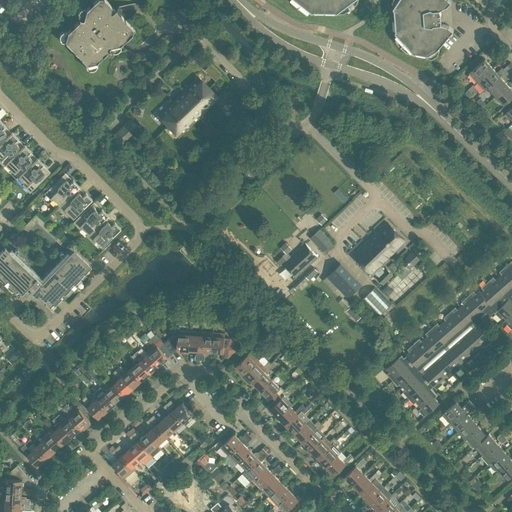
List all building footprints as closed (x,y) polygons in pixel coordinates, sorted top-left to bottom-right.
[(135,30),(121,15),(106,0),(95,0),(86,9),(84,18),(82,19),(81,19),(67,32),(68,32),(65,40),(65,41),(87,64),(96,62),(110,49),(109,47),(111,46),(119,44),(120,44),(135,30)] [(292,0),(293,2),(298,7),(305,11),(313,12),(314,11),(337,12),(338,13),(345,12),(352,8),(358,3),(358,0),(292,0)] [(451,0),(393,0),(393,7),(394,8),(396,31),(395,32),(396,39),(401,46),(407,51),(414,53),(415,52),(426,54),(428,57),(432,58),(439,54),(440,50),(439,48),(455,29),(450,25),(442,23),(443,19),(441,18),(441,14),(442,13),(441,9),(448,5),(452,1),(451,0)] [(477,82),(493,68),(485,59),(469,73),(477,82)] [(485,90),(489,87),(501,76),(504,73),(511,66),(511,63),(511,62),(504,68),(503,67),(497,72),(493,68),(477,82),(485,90)] [(189,106),(209,87),(199,76),(178,96),(189,106)] [(496,95),(508,85),(501,76),(489,87),(496,95)] [(504,104),(511,97),(511,89),(508,85),(496,95),(504,104)] [(199,117),(219,98),(209,87),(189,106),(199,117)] [(168,126),(189,106),(178,96),(158,115),(168,126)] [(179,137),(199,117),(189,106),(168,126),(179,137)] [(4,130),(2,128),(5,125),(0,119),(0,143),(10,134),(10,133),(6,129),(4,130)] [(135,132),(139,127),(131,119),(127,123),(135,132)] [(131,136),(135,132),(127,123),(122,127),(131,136)] [(126,140),(131,136),(122,127),(118,131),(126,140)] [(122,144),(126,140),(118,131),(114,135),(122,144)] [(17,143),(15,141),(18,138),(12,132),(10,133),(10,134),(0,143),(0,161),(4,166),(6,164),(23,147),(23,146),(18,142),(17,143)] [(29,156),(27,154),(31,151),(25,144),(23,146),(23,147),(6,164),(12,170),(10,172),(17,179),(19,177),(18,177),(36,159),(35,159),(31,155),(29,156)] [(42,169),(40,167),(44,164),(37,157),(35,159),(36,159),(18,177),(19,177),(24,183),(23,185),(29,192),(49,172),(44,167),(42,169)] [(70,183),(68,181),(69,179),(64,174),(45,193),(52,200),(54,198),(59,204),(60,204),(77,187),(77,188),(79,186),(73,179),(70,183)] [(82,196),(80,194),(82,192),(77,188),(77,187),(60,204),(59,204),(58,206),(65,213),(66,211),(73,218),(92,199),(86,192),(82,196)] [(98,212),(96,210),(98,208),(93,203),(74,222),(81,229),(82,227),(88,233),(89,234),(106,216),(106,217),(108,215),(102,208),(98,212)] [(45,222),(36,213),(26,224),(23,227),(27,231),(37,221),(63,247),(67,243),(49,225),(45,222)] [(322,224),(327,219),(322,214),(317,219),(322,224)] [(111,225),(109,223),(111,221),(106,217),(106,216),(89,234),(88,233),(87,235),(93,242),(95,240),(101,247),(121,228),(114,221),(111,225)] [(23,227),(26,224),(22,219),(18,222),(23,227)] [(385,270),(382,267),(407,242),(387,222),(355,254),(374,274),(375,273),(378,276),(377,277),(384,284),(393,275),(386,268),(385,270)] [(323,251),(332,242),(320,229),(311,237),(323,251)] [(286,253),(291,248),(286,243),(281,248),(286,253)] [(295,278),(318,257),(305,243),(283,264),(295,278)] [(17,289),(21,293),(28,286),(36,277),(39,274),(16,253),(17,253),(18,252),(18,251),(18,250),(17,249),(16,249),(15,249),(15,250),(14,250),(14,251),(11,248),(9,250),(5,246),(0,251),(0,275),(6,280),(7,279),(10,282),(9,283),(16,290),(17,289)] [(33,290),(50,307),(61,296),(59,294),(62,291),(64,293),(71,286),(69,284),(72,281),(74,282),(81,275),(79,274),(82,271),(84,272),(91,265),(73,248),(69,253),(67,251),(63,254),(63,253),(62,252),(61,252),(60,252),(60,253),(60,254),(60,255),(60,256),(61,256),(62,256),(41,277),(39,274),(36,277),(28,286),(33,290)] [(410,268),(421,257),(414,250),(403,262),(410,268)] [(286,259),(282,256),(277,262),(280,265),(286,259)] [(354,292),(340,277),(346,271),(340,264),(328,276),(348,297),(360,286),(354,292)] [(511,292),(511,291),(511,273),(505,266),(499,272),(502,274),(499,277),(511,292)] [(294,293),(317,272),(314,268),(290,289),(294,293)] [(511,292),(499,277),(495,279),(493,277),(487,282),(500,297),(505,293),(508,295),(511,292)] [(493,308),(497,304),(495,302),(500,297),(487,282),(481,287),(484,290),(481,292),(480,293),(492,306),(493,308)] [(492,306),(480,293),(481,292),(479,291),(476,294),(474,291),(468,296),(481,311),(486,307),(488,309),(492,306)] [(474,322),(478,318),(475,316),(481,311),(468,296),(461,302),(464,304),(461,307),(474,322)] [(511,301),(509,299),(509,298),(497,311),(496,310),(494,312),(501,319),(503,316),(506,319),(511,312),(511,301)] [(357,321),(363,315),(353,304),(346,310),(357,321)] [(474,322),(461,307),(458,310),(455,307),(449,312),(463,327),(468,323),(470,325),(474,322)] [(456,338),(460,334),(457,332),(463,327),(449,312),(443,318),(446,320),(443,323),(456,338)] [(456,338),(443,323),(440,326),(437,323),(431,328),(444,343),(450,339),(452,341),(456,338)] [(492,341),(478,326),(478,327),(473,331),(471,328),(467,332),(480,347),(483,344),(485,347),(492,341)] [(438,354),(442,350),(439,348),(444,343),(431,328),(425,334),(428,336),(425,339),(438,354)] [(189,350),(191,331),(179,330),(178,335),(173,335),(164,343),(173,353),(177,349),(183,350),(183,353),(189,353),(189,350)] [(201,351),(202,332),(191,331),(189,350),(201,351)] [(212,351),(213,333),(202,332),(201,351),(212,351)] [(473,357),(479,352),(477,349),(480,347),(467,332),(463,335),(465,338),(460,342),(473,357)] [(234,343),(231,339),(225,338),(225,333),(213,333),(212,351),(224,352),(228,357),(239,348),(234,342),(234,343)] [(163,343),(155,334),(148,340),(152,345),(146,351),(149,353),(160,365),(173,353),(164,343),(163,343)] [(438,354),(425,339),(422,341),(419,339),(413,344),(426,359),(432,355),(434,357),(438,354)] [(473,357),(460,342),(455,347),(453,344),(449,348),(462,363),(465,360),(467,363),(473,357)] [(419,370),(420,370),(420,369),(424,366),(421,363),(426,359),(413,344),(407,349),(410,352),(406,355),(419,370)] [(243,375),(259,359),(254,354),(258,350),(255,347),(250,352),(234,367),(243,375)] [(455,373),(461,368),(459,365),(462,363),(449,348),(445,351),(447,354),(442,358),(455,373)] [(18,358),(21,355),(17,350),(13,353),(18,358)] [(144,357),(138,351),(135,354),(138,358),(140,360),(151,372),(160,365),(149,353),(144,357)] [(392,380),(408,367),(403,361),(406,359),(402,355),(403,355),(402,355),(387,368),(390,372),(387,374),(392,380)] [(455,373),(442,358),(437,363),(435,360),(431,364),(444,378),(447,376),(449,378),(455,373)] [(265,365),(259,359),(243,375),(251,384),(253,382),(253,381),(264,370),(268,367),(272,363),(269,361),(265,365)] [(142,380),(151,372),(140,360),(132,368),(142,380)] [(444,378),(431,364),(427,367),(429,369),(424,374),(423,374),(437,389),(443,384),(441,381),(444,378)] [(127,372),(121,366),(117,369),(120,372),(123,376),(134,388),(142,380),(132,368),(127,372)] [(412,372),(408,367),(392,380),(398,386),(400,384),(403,387),(418,373),(415,370),(412,372)] [(261,390),(272,379),(267,373),(264,370),(253,381),(253,382),(261,390)] [(408,398),(423,385),(419,380),(422,377),(418,373),(403,387),(406,390),(403,392),(408,398)] [(123,376),(115,383),(125,395),(134,388),(123,376)] [(284,390),(272,379),(261,390),(272,402),(279,394),(284,390)] [(117,402),(125,395),(115,383),(106,390),(117,402)] [(106,390),(104,388),(100,384),(97,387),(103,394),(97,398),(108,410),(117,402),(106,390)] [(428,390),(424,385),(423,385),(408,398),(414,404),(416,402),(419,405),(434,392),(430,387),(428,390)] [(425,416),(440,403),(435,398),(438,396),(434,392),(419,405),(421,408),(419,410),(425,416)] [(282,397),(279,394),(272,402),(275,404),(270,408),(279,417),(291,406),(290,405),(292,403),(284,395),(282,397)] [(99,418),(108,410),(97,398),(89,406),(99,418)] [(451,422),(453,420),(465,410),(457,401),(445,411),(443,413),(451,422)] [(186,424),(195,416),(182,402),(174,410),(184,422),(186,424)] [(287,425),(306,407),(303,404),(295,411),(291,406),(279,417),(287,425)] [(80,408),(78,406),(68,414),(71,416),(81,428),(84,426),(86,428),(92,422),(90,420),(80,408)] [(295,433),(306,422),(310,419),(305,413),(308,410),(306,407),(287,425),(295,433)] [(176,429),(184,422),(174,410),(165,417),(176,429)] [(458,431),(473,418),(465,410),(453,420),(451,422),(458,431)] [(71,416),(62,423),(73,435),(75,438),(83,430),(81,428),(71,416)] [(167,437),(176,429),(165,417),(156,425),(167,437)] [(466,439),(480,427),(473,418),(458,431),(466,439)] [(314,430),(318,427),(315,424),(310,419),(306,422),(295,433),(303,442),(314,430)] [(64,443),(73,435),(62,423),(54,431),(64,443)] [(311,450),(325,436),(326,435),(320,430),(324,426),(322,423),(318,427),(314,430),(303,442),(301,444),(309,452),(311,450)] [(158,444),(167,437),(156,425),(148,432),(158,444)] [(418,429),(423,434),(427,431),(422,426),(418,429)] [(473,448),(475,447),(478,444),(488,436),(487,435),(480,427),(466,439),(473,448)] [(49,435),(43,429),(39,432),(43,436),(45,438),(56,450),(64,443),(54,431),(49,435)] [(148,432),(139,440),(153,456),(162,448),(158,444),(148,432)] [(229,455),(243,442),(234,433),(223,444),(221,446),(229,455)] [(485,453),(497,442),(489,433),(487,435),(488,436),(478,444),(475,447),(482,455),(485,452),(485,453)] [(325,436),(311,450),(319,458),(330,447),(333,444),(338,440),(334,437),(330,441),(325,436)] [(47,458),(56,450),(45,438),(36,446),(47,458)] [(437,439),(432,443),(438,448),(442,444),(437,439)] [(144,463),(153,456),(149,452),(150,452),(139,440),(131,447),(141,459),(141,460),(144,463)] [(31,451),(29,448),(23,441),(19,444),(22,447),(38,466),(47,458),(36,446),(31,451)] [(239,461),(251,450),(243,442),(229,455),(237,463),(239,461)] [(489,465),(490,463),(505,451),(497,442),(485,453),(485,452),(482,455),(481,456),(489,465)] [(266,451),(269,448),(266,445),(263,448),(259,452),(259,454),(261,456),(266,451)] [(371,455),(375,451),(371,446),(366,451),(371,455)] [(133,467),(141,460),(141,459),(131,447),(122,455),(133,467)] [(319,458),(327,466),(338,455),(333,449),(330,447),(319,458)] [(120,453),(116,448),(113,451),(118,458),(113,463),(121,472),(118,474),(128,486),(140,476),(133,467),(122,455),(120,453)] [(271,451),(269,448),(266,451),(261,456),(264,459),(265,458),(269,454),(271,451)] [(251,450),(239,461),(247,469),(259,458),(251,450)] [(500,470),(511,459),(505,451),(490,463),(498,472),(500,470)] [(335,474),(346,463),(338,455),(327,466),(335,474)] [(203,456),(199,460),(210,473),(217,467),(218,466),(214,462),(208,462),(203,456)] [(261,456),(259,458),(247,469),(242,473),(250,481),(253,479),(267,466),(261,461),(264,459),(261,456)] [(361,456),(351,466),(353,468),(356,465),(358,463),(363,458),(361,456)] [(508,479),(511,475),(511,459),(500,470),(508,479)] [(166,464),(163,467),(168,473),(171,470),(166,464)] [(23,479),(28,475),(19,465),(9,472),(9,478),(4,478),(3,490),(22,492),(23,479)] [(353,485),(365,474),(356,465),(353,468),(345,476),(353,485)] [(267,466),(253,479),(261,488),(275,474),(277,472),(274,469),(272,471),(267,466)] [(217,480),(218,481),(224,475),(217,467),(210,473),(217,480)] [(462,473),(467,478),(472,474),(467,469),(462,473)] [(400,471),(398,473),(396,475),(401,480),(405,476),(400,471)] [(269,495),(282,482),(275,474),(261,488),(269,495)] [(373,482),(365,474),(353,485),(361,493),(373,482)] [(473,484),(478,489),(483,484),(479,479),(473,484)] [(224,489),(228,486),(223,480),(219,484),(224,489)] [(277,504),(290,491),(282,482),(269,495),(277,504)] [(361,493),(369,501),(381,490),(373,482),(361,493)] [(145,493),(151,488),(147,483),(141,488),(145,493)] [(228,487),(234,494),(237,490),(231,484),(228,487)] [(369,501),(377,509),(392,495),(384,486),(381,490),(369,501)] [(30,503),(31,498),(22,498),(22,492),(3,490),(3,501),(22,503),(24,503),(30,503)] [(284,511),(285,511),(287,510),(299,499),(290,491),(277,504),(284,511)] [(392,495),(377,509),(379,511),(390,511),(396,506),(400,503),(395,497),(398,494),(396,491),(392,495)] [(418,500),(421,497),(416,491),(412,494),(418,500)] [(241,505),(246,501),(241,495),(236,499),(241,505)] [(20,511),(22,503),(3,501),(1,511),(20,511)] [(396,506),(390,511),(406,511),(408,511),(400,503),(396,506)]
